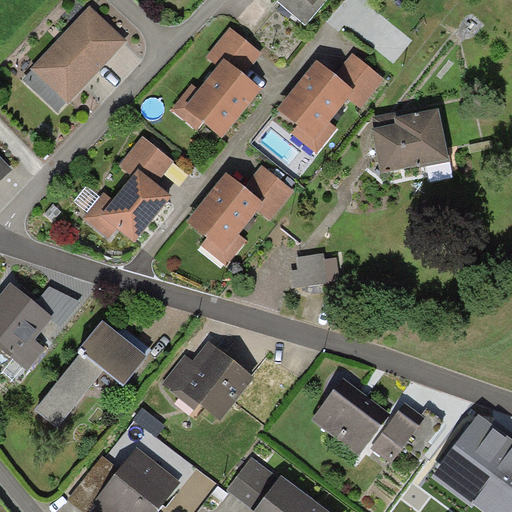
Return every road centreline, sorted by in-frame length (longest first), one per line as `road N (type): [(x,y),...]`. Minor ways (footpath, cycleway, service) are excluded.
road 1 (residential): [(511,409),(0,237)]
road 2 (residential): [(0,232),(219,0)]
